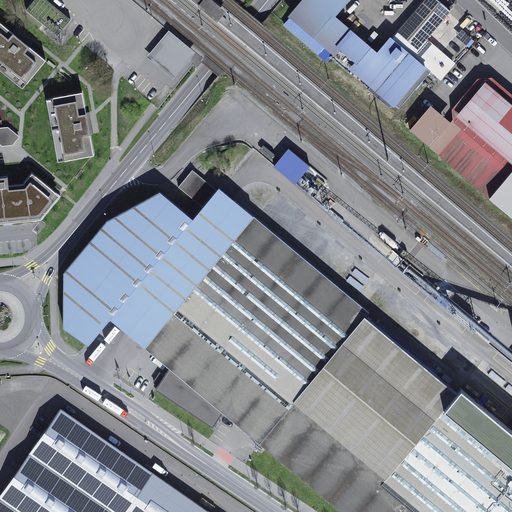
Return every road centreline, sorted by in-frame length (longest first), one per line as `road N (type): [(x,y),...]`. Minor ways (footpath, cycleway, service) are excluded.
road 1 (primary): [(267,0),(58,249)]
road 2 (primary): [(276,511),(65,369)]
